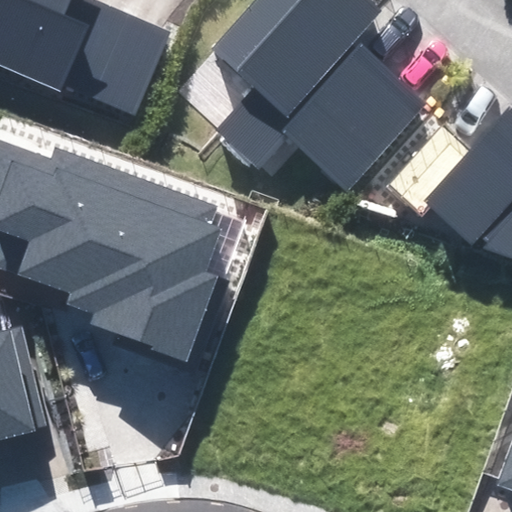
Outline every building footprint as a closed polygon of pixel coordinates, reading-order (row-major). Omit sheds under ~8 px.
[(135,115),(171,32),(97,0),(0,0),(0,66),(61,92),(64,85),(135,115)] [(383,10),(371,0),(252,0),(208,48),(251,88),(215,127),(258,166),(291,132),(347,184),(424,102),(356,39),(383,10)] [(511,259),(511,109),(509,107),(425,199),(471,246),(481,237),(489,241),(482,249),(511,259)] [(208,226),(216,206),(56,148),(52,159),(0,140),(0,237),(2,239),(0,244),(0,269),(69,294),(65,305),(91,314),(87,324),(188,360),(219,276),(206,272),(221,231),(208,226)] [(0,329),(0,440),(51,428),(24,324),(0,329)] [(511,451),(500,482),(511,486),(511,451)]
